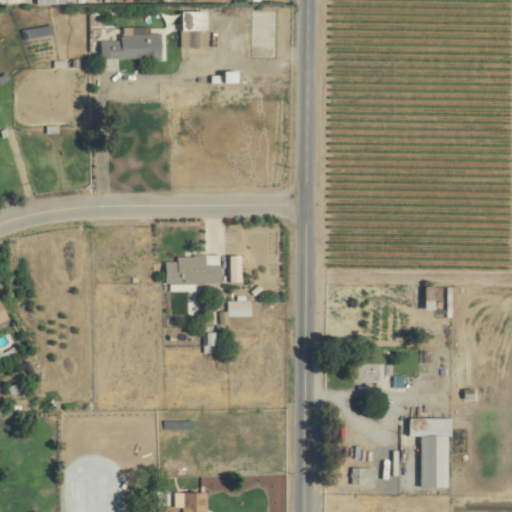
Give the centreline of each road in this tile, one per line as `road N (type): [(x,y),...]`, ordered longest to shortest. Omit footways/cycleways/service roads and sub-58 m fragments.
road 1 (tertiary): [(304,0),(300,511)]
road 2 (residential): [(0,222),(120,204),(303,200)]
